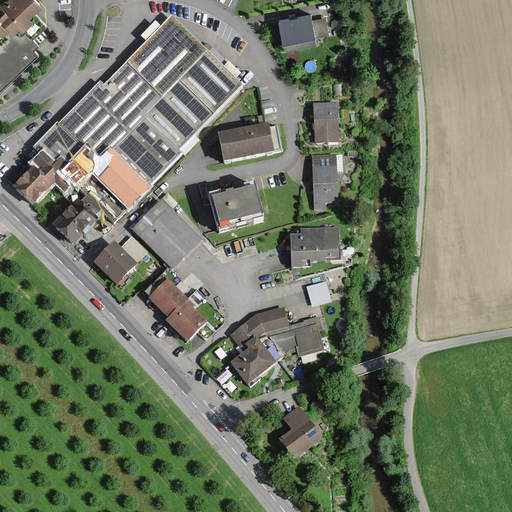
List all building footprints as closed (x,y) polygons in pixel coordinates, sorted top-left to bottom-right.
[(0,0),(0,91),(3,94),(36,61),(32,57),(37,51),(31,44),(46,29),(36,18),(46,9),(36,0),(0,0)] [(312,17),(279,23),(284,53),(318,46),(312,17)] [(74,182),(88,196),(104,212),(115,222),(181,155),(178,151),(240,88),(172,21),(104,89),(100,85),(33,152),(42,161),(38,165),(55,182),(65,192),(74,182)] [(239,81),(243,76),(232,64),(228,69),(239,81)] [(339,107),(316,108),(317,146),(341,145),(339,107)] [(278,128),(222,141),(228,168),(285,156),(278,128)] [(338,157),(314,158),(316,213),(326,212),(326,206),(340,205),(338,157)] [(33,204),(55,182),(38,165),(16,187),(33,204)] [(259,190),(213,203),(223,236),(268,223),(259,190)] [(104,212),(88,196),(56,229),(72,244),(104,212)] [(204,245),(170,213),(143,241),(176,273),(204,245)] [(305,239),(292,240),(294,273),(313,272),(313,266),(342,264),(340,232),(304,234),(305,239)] [(137,272),(114,250),(96,269),(119,291),(137,272)] [(171,272),(146,297),(171,321),(167,325),(188,345),(205,327),(193,315),(197,311),(178,292),(185,286),(171,272)] [(328,286),(309,292),(315,311),(334,305),(328,286)] [(260,320),(235,341),(249,358),(234,369),(252,391),(277,367),(298,355),(303,363),(327,354),(317,323),(292,330),(288,313),(260,320)] [(301,410),(285,421),(294,434),(282,443),(296,463),(325,443),(301,410)]
